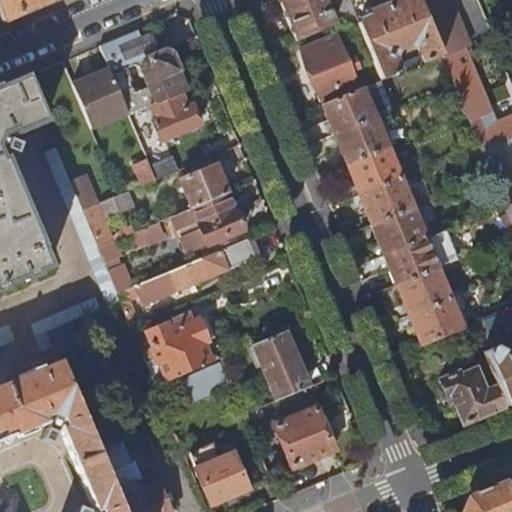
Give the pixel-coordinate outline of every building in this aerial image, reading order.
[(0,0),(0,17),(2,23),(56,0),(0,0)] [(277,0),(295,42),(334,26),(322,0),(277,0)] [(337,0),(336,1),(345,22),(347,21),(355,18),(347,0),(337,0)] [(357,24),(382,82),(399,75),(393,60),(395,54),(412,47),(419,50),(425,64),(441,57),(417,0),(414,0),(403,5),(401,2),(371,14),(365,0),(347,0),(355,18),(357,24)] [(466,118),(478,147),(481,152),(511,140),(511,116),(495,124),(465,49),(469,47),(449,0),(417,0),(441,57),(453,87),(466,118)] [(479,0),(486,17),(495,14),(488,0),(479,0)] [(511,12),(502,17),(507,28),(511,26),(511,12)] [(347,21),(349,27),(357,24),(355,18),(347,21)] [(154,37),(147,34),(140,37),(137,31),(99,47),(108,70),(126,114),(128,117),(149,108),(179,95),(184,93),(176,74),(177,73),(169,54),(165,53),(149,60),(146,53),(153,50),(157,44),(154,37)] [(299,53),(322,107),(360,91),(352,73),(360,70),(356,60),(348,63),(338,37),(299,53)] [(71,85),(89,129),(126,114),(108,70),(71,85)] [(0,292),(4,291),(3,288),(24,279),(26,282),(36,277),(35,275),(48,269),(39,248),(41,247),(5,161),(1,162),(0,160),(0,136),(12,132),(14,136),(44,124),(24,78),(0,88),(0,292)] [(322,107),(334,137),(379,118),(375,107),(371,109),(363,90),(360,91),(322,107)] [(149,108),(155,122),(152,124),(159,143),(199,126),(191,107),(185,109),(179,95),(149,108)] [(334,137),(347,167),(388,150),(380,131),(384,129),(379,118),(334,137)] [(456,122),(469,151),(478,147),(466,118),(456,122)] [(511,140),(481,152),(491,178),(511,169),(511,140)] [(45,153),(110,307),(120,303),(117,296),(107,273),(104,266),(97,249),(82,214),(69,184),(55,149),(45,153)] [(347,167),(359,197),(404,178),(400,168),(396,169),(388,150),(347,167)] [(149,167),(155,182),(177,172),(171,158),(149,167)] [(133,165),(142,188),(155,182),(149,167),(146,160),(133,165)] [(180,181),(192,210),(228,195),(215,165),(180,181)] [(406,192),(413,210),(435,201),(426,180),(422,181),(420,176),(406,182),(409,190),(406,192)] [(69,184),(82,214),(98,206),(85,177),(69,184)] [(359,197),(372,227),(413,210),(406,192),(409,190),(406,182),(404,178),(359,197)] [(105,203),(112,220),(135,210),(128,194),(118,198),(105,203)] [(243,232),(228,195),(192,210),(172,218),(187,255),(243,232)] [(98,206),(105,222),(112,220),(105,203),(98,206)] [(82,214),(97,249),(119,240),(116,235),(111,237),(105,222),(98,206),(82,214)] [(413,210),(372,227),(384,257),(429,238),(425,227),(421,228),(413,210)] [(172,218),(163,221),(166,229),(170,228),(183,257),(187,255),(172,218)] [(140,231),(146,245),(164,238),(158,224),(140,231)] [(132,225),(115,232),(116,235),(119,240),(135,233),(132,225)] [(384,257),(396,288),(438,270),(458,262),(445,232),(429,238),(384,257)] [(246,241),(132,289),(117,296),(120,303),(121,305),(139,297),(143,307),(254,260),(246,241)] [(104,266),(107,273),(120,267),(117,260),(104,266)] [(107,273),(117,296),(132,289),(122,267),(120,267),(107,273)] [(396,288),(409,317),(454,298),(449,287),(446,288),(438,270),(396,288)] [(409,317),(421,348),(463,330),(455,311),(459,309),(454,298),(409,317)] [(31,327),(35,338),(46,334),(61,327),(101,311),(96,300),(31,327)] [(511,310),(498,316),(503,327),(511,322),(511,310)] [(182,319),(169,325),(171,331),(193,322),(190,315),(187,315),(184,315),(181,316),(182,319)] [(159,362),(167,381),(212,363),(204,343),(207,342),(198,320),(193,322),(171,331),(169,325),(168,324),(147,334),(153,349),(147,352),(149,359),(150,361),(154,359),(156,363),(159,362)] [(46,334),(50,344),(65,338),(61,327),(46,334)] [(0,332),(0,346),(13,341),(7,329),(0,332)] [(253,346),(276,402),(308,389),(285,333),(253,346)] [(488,366),(497,387),(506,408),(511,405),(511,350),(505,354),(495,349),(484,354),(488,366)] [(144,361),(155,387),(167,381),(159,362),(156,363),(154,359),(150,361),(149,359),(144,361)] [(178,380),(188,404),(228,388),(218,364),(178,380)] [(31,376),(0,388),(0,441),(44,424),(42,419),(49,416),(61,421),(64,428),(60,430),(94,511),(96,511),(99,511),(121,511),(59,365),(41,372),(40,369),(30,373),(31,376)] [(476,370),(485,392),(497,387),(488,366),(476,370)] [(440,382),(447,400),(451,398),(463,426),(506,408),(497,387),(485,392),(476,370),(461,377),(459,374),(440,382)] [(274,428),(291,469),(334,451),(317,410),(274,428)] [(190,454),(212,505),(249,490),(234,454),(219,460),(212,445),(190,454)] [(124,497),(130,511),(170,511),(167,504),(174,501),(171,494),(164,497),(158,483),(124,497)] [(461,511),(511,511),(511,495),(507,484),(466,501),(461,511)]
